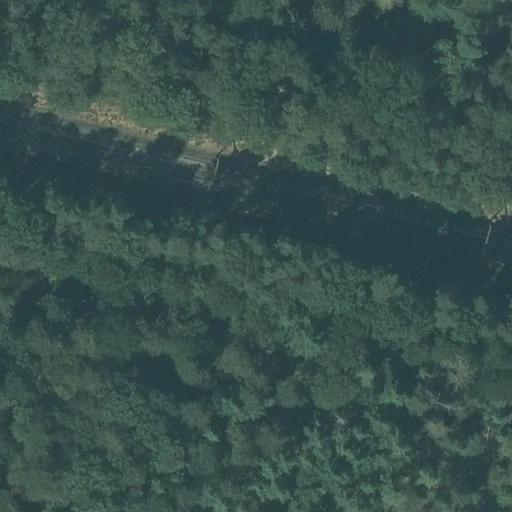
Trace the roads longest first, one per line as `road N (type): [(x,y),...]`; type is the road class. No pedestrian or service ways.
road 1 (track): [(0,31),(511,155)]
road 2 (track): [(0,226),(511,349)]
road 3 (track): [(386,511),(472,339)]
